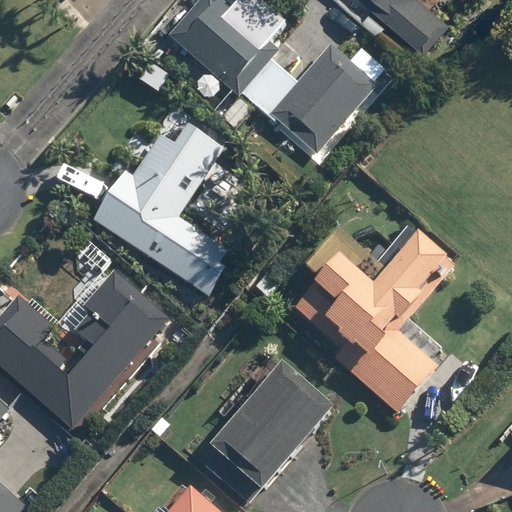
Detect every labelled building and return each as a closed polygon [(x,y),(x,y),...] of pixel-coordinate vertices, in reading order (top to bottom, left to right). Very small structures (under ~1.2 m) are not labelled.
[(244,100),(272,65),(281,53),(271,45),(283,30),(269,18),(256,33),(215,0),(201,0),(169,40),(244,100)] [(363,0),(427,55),(453,24),(424,0),(363,0)] [(272,65),(244,100),(321,162),(380,89),(375,85),(386,72),(361,52),(351,65),(331,49),(314,70),(301,60),(287,77),(272,65)] [(253,114),(239,102),(222,122),(235,134),(253,114)] [(133,181),(125,176),(93,226),(195,292),(223,249),(180,222),(211,173),(160,139),(133,181)] [(378,265),(337,232),(305,272),(319,283),(294,315),(342,354),(333,365),(398,418),(447,357),(406,324),(424,302),(419,299),(447,264),(406,230),(378,265)] [(56,333),(18,302),(0,323),(0,372),(75,435),(169,322),(112,275),(84,310),(90,315),(75,334),(86,343),(67,365),(51,351),(44,359),(39,354),(56,333)] [(336,415),(285,370),(209,457),(260,501),(336,415)] [(0,511),(28,511),(0,486),(0,427),(10,416),(0,407),(0,511)] [(209,511),(193,497),(179,511),(209,511)]
